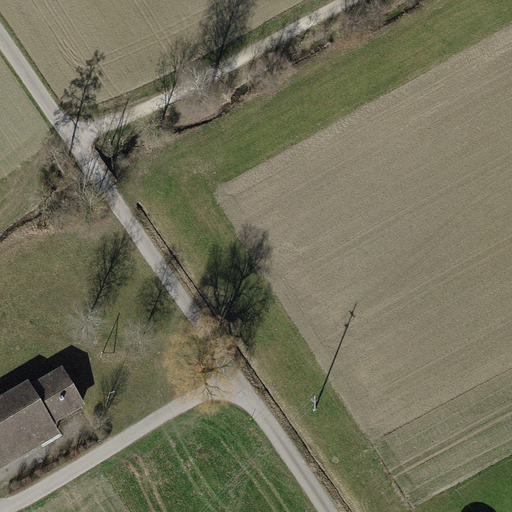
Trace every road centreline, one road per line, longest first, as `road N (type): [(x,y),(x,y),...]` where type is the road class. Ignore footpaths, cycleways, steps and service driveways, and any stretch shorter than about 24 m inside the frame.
road 1 (unclassified): [(329,511),(0,33)]
road 2 (track): [(75,138),(347,0)]
